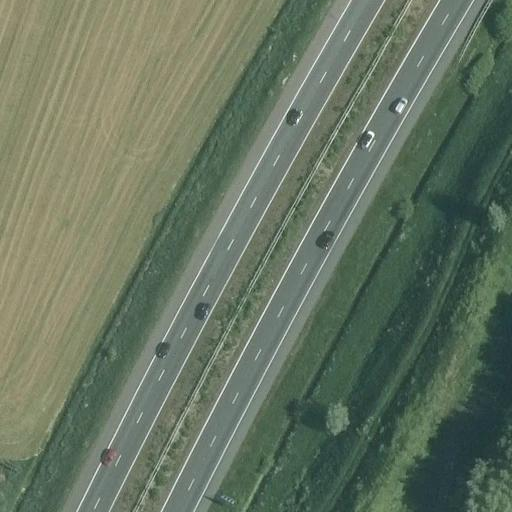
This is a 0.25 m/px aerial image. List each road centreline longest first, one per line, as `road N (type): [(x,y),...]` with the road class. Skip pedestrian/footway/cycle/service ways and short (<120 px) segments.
road 1 (motorway): [(176,511),(468,0)]
road 2 (motorway): [(361,0),(278,140),(90,511)]
